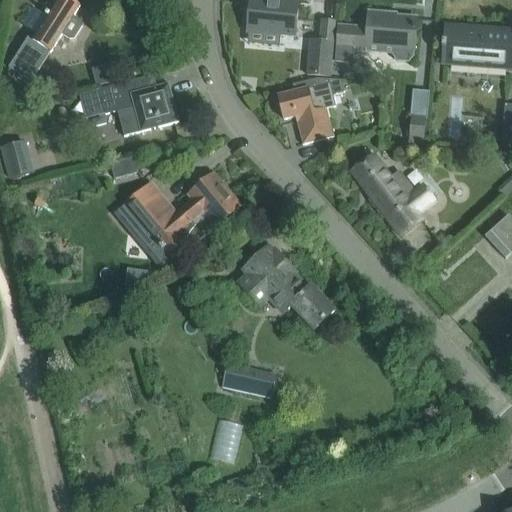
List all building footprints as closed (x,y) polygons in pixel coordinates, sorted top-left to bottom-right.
[(79,21),(73,17),(80,7),(68,0),(57,0),(32,40),(27,37),(8,67),(31,82),(61,36),(69,40),(73,40),(82,26),(79,21)] [(250,0),(247,32),(295,37),(298,3),(280,1),(280,0),(250,0)] [(413,58),(416,19),(385,16),(386,14),(368,13),(367,29),(338,27),(335,62),(352,64),(353,52),(376,54),(393,54),(397,62),(409,62),(413,58)] [(328,77),(331,43),(332,21),(320,20),(318,41),(309,40),(306,75),(328,77)] [(443,66),(511,70),(511,31),(446,27),(445,43),(443,43),(442,49),(445,49),(443,66)] [(336,108),(333,98),(336,94),(343,92),(340,80),(326,79),(317,80),(292,86),(294,93),(278,97),(284,121),(295,118),(297,124),(300,123),(303,134),(305,134),(307,143),(302,145),(302,146),(334,138),(327,110),(336,108)] [(98,90),(79,95),(85,121),(116,113),(123,138),(179,123),(169,85),(135,93),(132,82),(98,90)] [(430,93),(413,91),(410,144),(427,145),(430,93)] [(511,134),(511,106),(504,105),(502,134),(511,134)] [(25,142),(0,148),(9,181),(34,173),(25,142)] [(391,179),(374,156),(351,173),(401,239),(423,222),(419,216),(437,202),(423,184),(414,191),(400,172),(391,179)] [(106,170),(67,175),(70,196),(109,191),(106,170)] [(134,215),(125,223),(134,234),(143,226),(168,256),(184,244),(190,232),(199,223),(207,220),(215,229),(241,207),(214,175),(188,196),(192,201),(176,214),(151,185),(126,205),(134,215)] [(36,208),(57,201),(50,181),(29,188),(36,208)] [(511,252),(511,222),(507,217),(484,238),(504,260),(511,252)] [(296,274),(275,251),(273,252),(269,247),(232,281),(259,309),(268,300),(282,316),(292,310),(313,332),(334,313),(311,288),(308,290),(295,276),(296,274)] [(227,363),(222,386),(252,393),(256,369),(227,363)]
